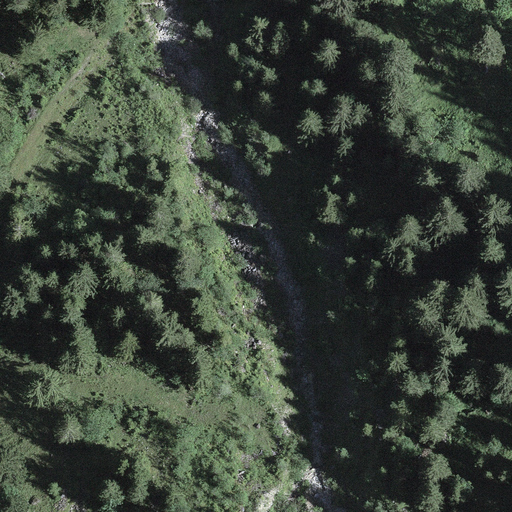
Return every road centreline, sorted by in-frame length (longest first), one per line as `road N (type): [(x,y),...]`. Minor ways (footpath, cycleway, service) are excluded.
road 1 (track): [(0,357),(264,433)]
road 2 (track): [(0,200),(86,75),(138,16)]
